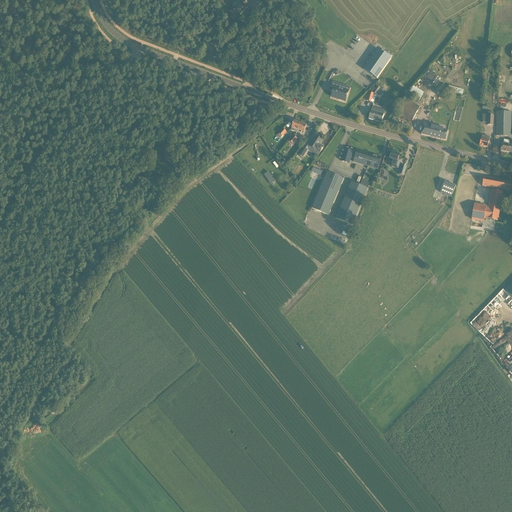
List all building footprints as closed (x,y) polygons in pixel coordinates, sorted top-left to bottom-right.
[(230,11),(233,14),(236,11),(240,15),(248,6),(242,0),(234,9),(233,8),(230,11)] [(363,70),(376,79),(391,59),(377,49),(363,70)] [(429,69),(423,74),(434,85),(440,79),(429,69)] [(332,86),(330,91),(333,91),(332,96),(338,98),(337,100),(345,102),(347,97),(350,87),(333,82),(332,86)] [(462,96),(463,90),(449,86),(447,92),(457,95),(457,94),(462,96)] [(408,95),(418,102),(421,96),(411,90),(408,95)] [(408,96),(398,114),(411,122),(420,107),(415,104),(416,102),(411,99),(412,98),(408,96)] [(384,115),(379,113),(380,111),(377,111),(377,108),(372,107),(369,120),(382,123),(384,115)] [(426,111),(445,118),(446,114),(428,107),(426,111)] [(495,136),(510,137),(511,112),(496,112),(495,136)] [(297,131),(298,131),(300,123),(294,121),(291,131),(296,133),(297,131)] [(300,123),(298,131),(304,133),(307,126),(300,123)] [(423,127),(421,135),(446,141),(448,131),(443,130),(444,128),(432,125),(431,129),(423,127)] [(289,141),(293,144),(297,139),(293,136),(289,141)] [(320,145),(322,141),(316,136),(309,147),(319,153),(323,147),(320,145)] [(479,146),(487,148),(490,138),(482,136),(479,146)] [(511,141),(509,141),(509,145),(502,143),(501,146),(500,151),(511,153),(511,141)] [(298,156),(302,158),(309,148),(304,146),(298,156)] [(149,162),(154,165),(163,151),(158,148),(149,162)] [(349,164),(352,152),(345,149),(341,161),(349,164)] [(355,158),(379,165),(381,158),(357,151),(355,158)] [(392,163),(391,167),(398,169),(400,162),(397,162),(399,155),(392,152),(389,162),(392,163)] [(313,167),(311,172),(320,176),(322,171),(313,167)] [(266,171),(261,174),(269,185),(273,181),(266,171)] [(312,209),(328,216),(344,179),(327,172),(312,209)] [(482,187),(511,191),(511,182),(484,177),(482,187)] [(335,219),(352,226),(368,189),(351,182),(335,219)] [(440,193),(451,198),(456,186),(445,182),(440,193)] [(489,209),(486,209),(486,207),(474,205),(471,220),(484,222),(484,218),(497,221),(502,192),(492,190),(489,209)] [(511,280),(503,290),(511,297),(511,280)]
